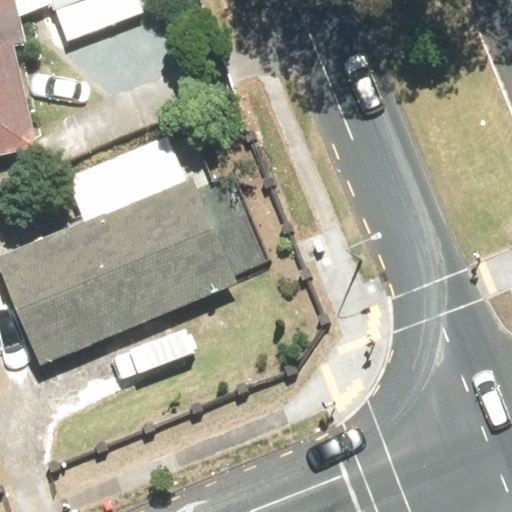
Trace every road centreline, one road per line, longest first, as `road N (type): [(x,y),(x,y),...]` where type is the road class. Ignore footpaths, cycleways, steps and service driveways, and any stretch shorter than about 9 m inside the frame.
road 1 (primary): [(485,438),(312,0)]
road 2 (tertiary): [(309,511),(485,438)]
